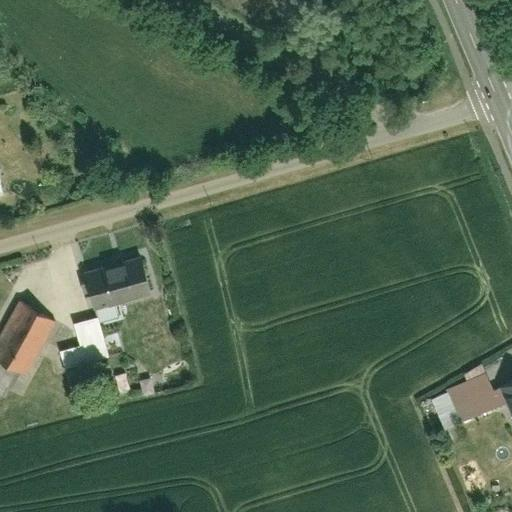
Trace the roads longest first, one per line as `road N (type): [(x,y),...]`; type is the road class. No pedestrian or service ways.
road 1 (residential): [(0,244),(384,133)]
road 2 (residential): [(384,133),(339,95),(228,27),(203,0)]
